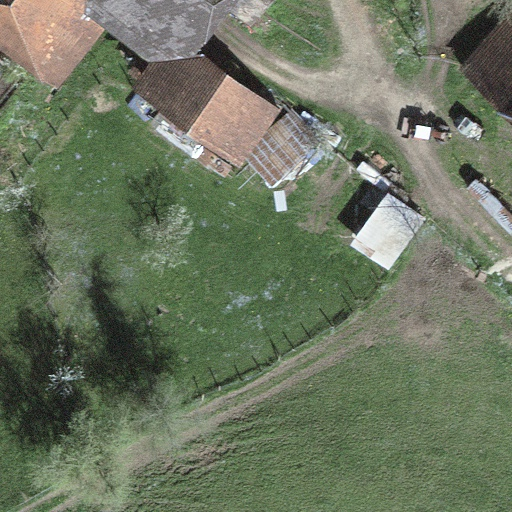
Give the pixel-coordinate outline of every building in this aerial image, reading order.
[(0,0),(0,2),(53,43),(85,0),(116,0),(171,40),(199,0),(0,0)] [(226,0),(245,15),(256,0),(226,0)] [(511,19),(475,59),(511,92),(511,19)] [(270,106),(187,44),(156,86),(239,147),(270,106)] [(420,218),(393,197),(360,242),(389,264),(420,218)]
